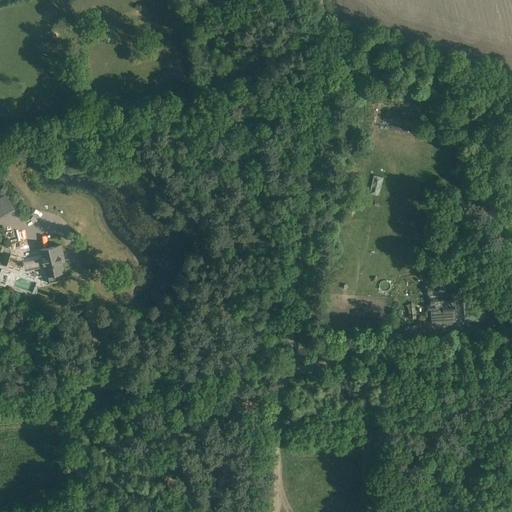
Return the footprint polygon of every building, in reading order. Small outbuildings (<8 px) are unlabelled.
[(0,216),(14,209),(4,195),(0,197),(0,216)] [(457,243),(434,241),(433,250),(456,252),(457,243)] [(6,266),(6,267),(19,271),(21,265),(22,265),(23,262),(43,258),(46,273),(48,283),(64,280),(62,272),(64,272),(62,262),(61,262),(60,257),(64,256),(61,245),(51,247),(41,249),(42,254),(24,258),(10,254),(9,254),(6,266)] [(427,293),(429,295),(432,323),(434,326),(456,324),(454,293),(443,294),(443,286),(440,284),(426,285),(427,293)] [(465,321),(484,320),(483,300),(463,301),(465,321)]
